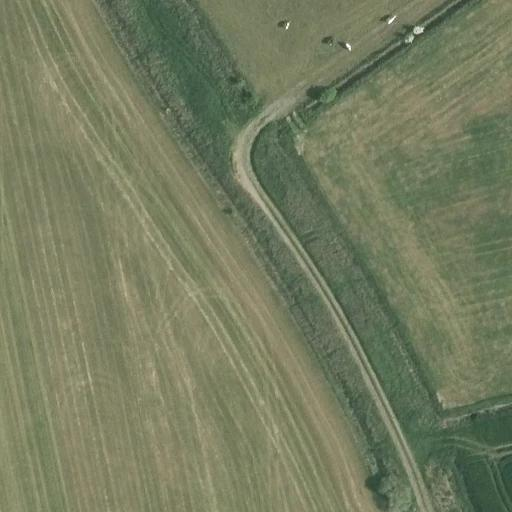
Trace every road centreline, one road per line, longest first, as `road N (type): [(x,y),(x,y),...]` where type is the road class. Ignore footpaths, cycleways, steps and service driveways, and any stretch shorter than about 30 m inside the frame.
road 1 (track): [(150,0),(403,438),(429,511)]
road 2 (track): [(281,103),(429,0)]
